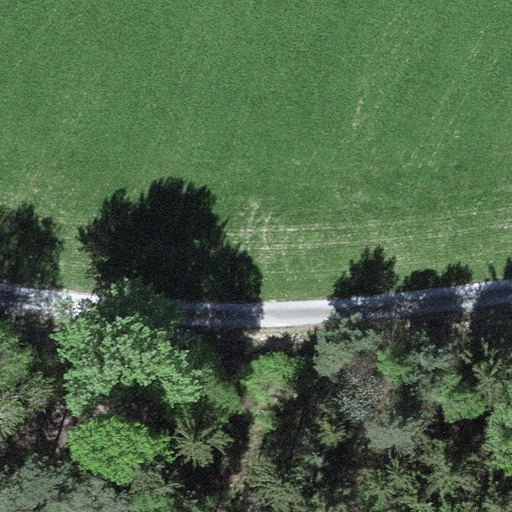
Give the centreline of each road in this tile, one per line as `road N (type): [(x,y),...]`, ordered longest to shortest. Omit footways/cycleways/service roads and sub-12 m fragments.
road 1 (track): [(260,312),(0,406)]
road 2 (track): [(260,312),(66,306),(0,294)]
road 3 (track): [(511,290),(260,312)]
